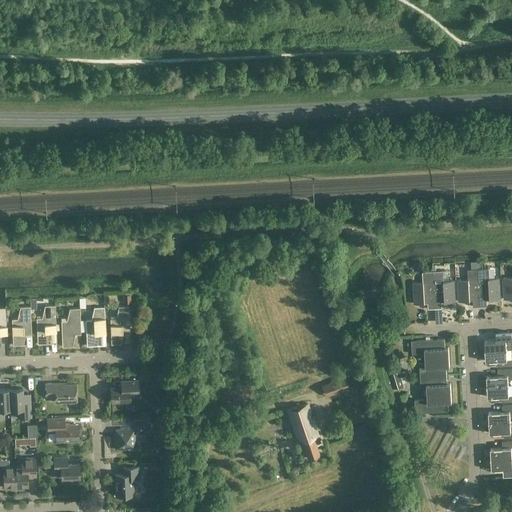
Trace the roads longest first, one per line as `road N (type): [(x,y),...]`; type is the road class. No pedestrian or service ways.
road 1 (primary): [(0,119),(511,100)]
road 2 (residential): [(456,511),(475,478),(468,328)]
road 3 (track): [(206,511),(209,434),(284,405)]
road 4 (residential): [(92,361),(100,506)]
